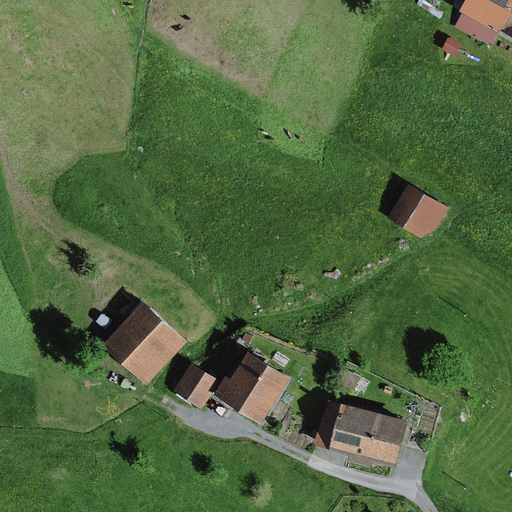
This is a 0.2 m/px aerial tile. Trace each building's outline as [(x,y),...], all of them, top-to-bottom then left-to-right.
[(511,0),(464,0),(457,14),(461,15),(454,27),(490,46),(498,32),(511,39),(511,0)] [(407,186),(387,220),(420,240),(437,227),(447,211),(407,186)] [(142,304),(102,347),(145,387),(185,344),(142,304)] [(227,382),(224,380),(213,397),(258,426),(287,381),(245,354),(227,382)] [(190,366),(175,393),(202,409),(213,391),(210,389),(215,381),(190,366)] [(327,451),(340,406),(327,403),(314,447),(327,451)] [(407,425),(340,406),(327,451),(327,453),(345,458),(344,464),(368,471),(370,465),(393,472),(407,425)]
